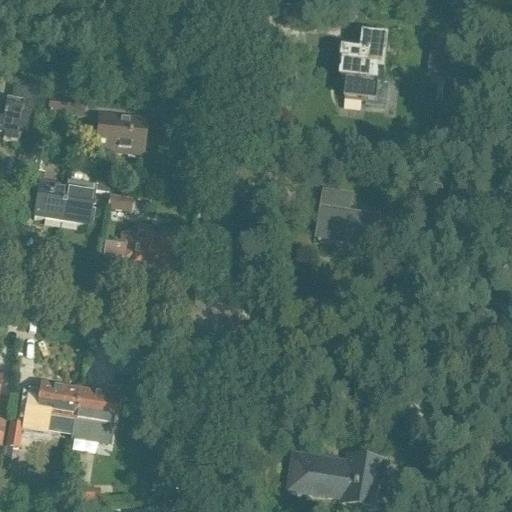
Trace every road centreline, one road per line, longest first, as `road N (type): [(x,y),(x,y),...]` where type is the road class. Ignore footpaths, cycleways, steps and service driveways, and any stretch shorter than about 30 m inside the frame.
road 1 (residential): [(208,335),(251,0)]
road 2 (unclassified): [(511,382),(208,335)]
road 3 (unclassified): [(208,335),(0,299)]
road 4 (residential): [(190,511),(208,335)]
